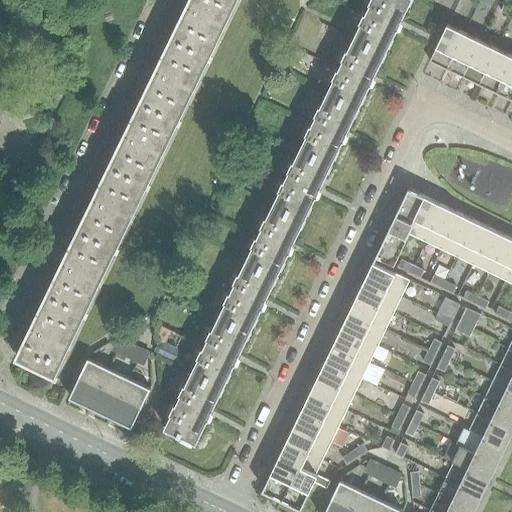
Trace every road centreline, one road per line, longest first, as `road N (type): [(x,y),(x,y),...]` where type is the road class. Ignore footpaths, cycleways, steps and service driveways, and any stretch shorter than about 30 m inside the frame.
road 1 (residential): [(511,143),(439,108),(419,108),(222,511)]
road 2 (residential): [(162,0),(0,337)]
road 3 (tertiary): [(220,511),(0,402)]
